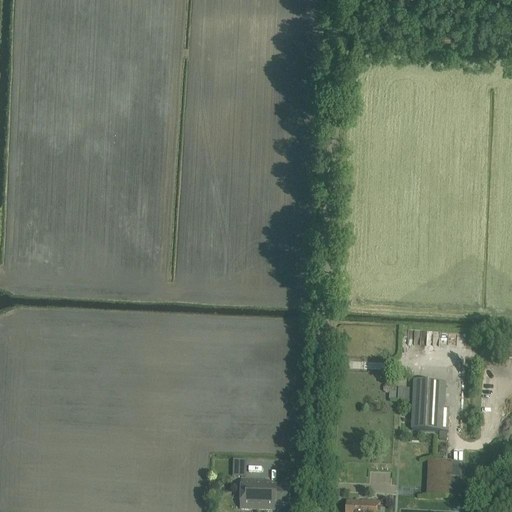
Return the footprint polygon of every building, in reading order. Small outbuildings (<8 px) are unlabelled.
[(442,342),(450,341),(450,333),(441,333),(442,342)] [(411,431),(443,432),(448,433),(449,408),(445,408),(446,384),(414,382),(411,431)] [(428,462),(426,496),(461,498),(462,463),(428,462)] [(276,490),(276,486),(270,486),(270,482),(241,481),(240,510),(276,511),(276,504),(289,505),(290,491),(276,490)] [(379,511),(380,502),(362,501),(362,502),(346,502),(345,511),(379,511)]
